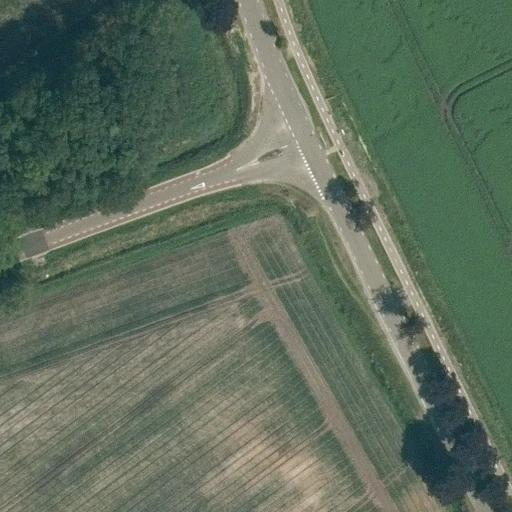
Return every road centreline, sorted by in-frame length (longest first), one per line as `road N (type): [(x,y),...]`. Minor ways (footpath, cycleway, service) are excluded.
road 1 (secondary): [(487,511),(309,144)]
road 2 (tertiary): [(0,260),(309,144)]
road 3 (secondary): [(309,144),(248,0)]
